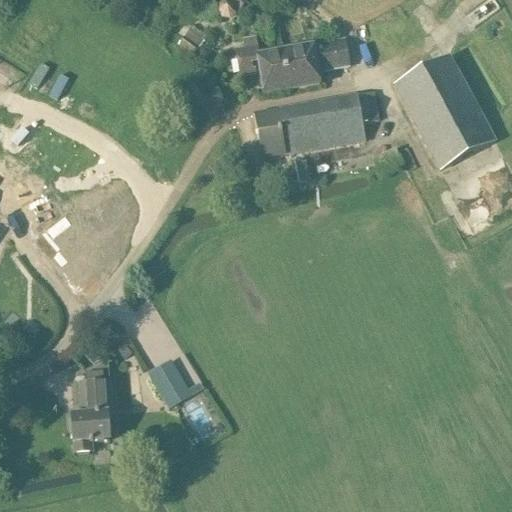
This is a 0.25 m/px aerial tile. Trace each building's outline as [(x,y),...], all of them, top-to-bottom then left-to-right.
[(247,4),(243,0),(230,0),(239,11),(247,4)] [(188,32),(178,47),(194,58),(204,43),(188,32)] [(282,53),(289,93),(319,88),(316,74),(348,68),(343,42),(314,46),(282,53)] [(265,98),(289,93),(282,53),(259,57),(256,44),(243,47),(245,55),(236,56),(241,79),(261,75),(265,98)] [(393,88),(440,174),(496,144),(450,57),(393,88)] [(357,98),(254,117),(262,161),(365,142),(362,126),(379,123),(374,95),(357,98)] [(307,162),(294,164),(299,185),(311,183),(307,162)] [(31,343),(39,334),(30,326),(22,335),(31,343)] [(148,377),(164,406),(190,391),(183,380),(188,377),(179,360),(148,377)] [(79,386),(81,416),(71,417),(73,445),(73,455),(92,453),(91,444),(109,442),(108,415),(112,415),(110,383),(79,386)] [(203,392),(200,386),(188,393),(191,399),(203,392)]
